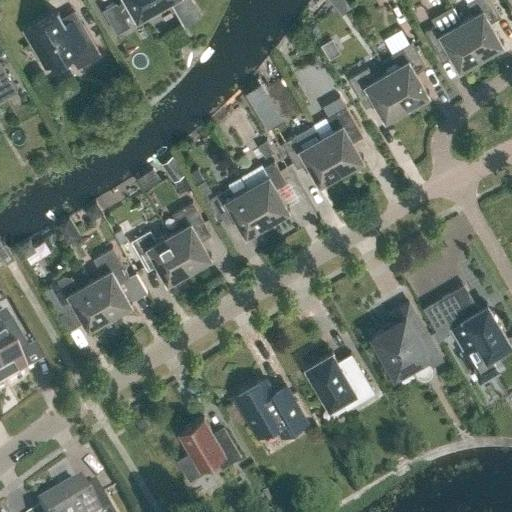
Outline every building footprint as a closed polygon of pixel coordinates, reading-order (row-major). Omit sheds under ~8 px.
[(102,8),(116,32),(130,24),(125,16),(134,10),(138,16),(164,0),(119,0),(117,2),(116,0),(102,8)] [(473,13),(461,20),(481,55),(504,42),(503,40),(501,41),(490,22),(500,16),(491,0),(468,0),(466,1),(473,13)] [(455,3),(436,15),(444,28),(463,16),(455,3)] [(201,15),(197,7),(180,16),(185,25),(201,15)] [(45,66),(54,61),(56,65),(71,56),(77,66),(100,53),(83,23),(69,31),(57,10),(24,29),(45,66)] [(481,55),(461,20),(440,32),(435,24),(424,30),(437,52),(447,46),(458,66),(457,67),(458,68),(481,55)] [(412,35),(416,32),(410,23),(403,27),(407,34),(410,32),(412,35)] [(411,40),(391,52),(398,64),(386,70),(406,105),(429,92),(428,91),(427,91),(416,72),(426,66),(411,40)] [(0,99),(17,90),(2,65),(0,65),(0,99)] [(406,105),(386,70),(374,77),(367,66),(348,77),(362,102),(373,96),(384,116),(383,117),(384,118),(406,105)] [(333,128),(320,135),(341,170),(363,157),(363,155),(361,156),(350,136),(360,130),(346,105),(326,116),(333,128)] [(341,170),(320,135),(308,142),(301,130),(282,141),(297,167),(307,161),(318,181),(317,182),(318,183),(341,170)] [(184,172),(172,155),(162,162),(174,179),(184,172)] [(268,174),(247,186),(267,221),(290,207),(289,206),(287,207),(276,188),(287,181),(274,160),(263,166),(268,174)] [(267,221),(247,186),(234,193),(229,185),(210,196),(223,218),(234,212),(245,232),(243,232),(244,234),(267,221)] [(181,226),(169,233),(189,268),(212,255),(211,253),(209,254),(198,235),(208,229),(192,200),(172,211),(181,226)] [(91,220),(103,213),(96,201),(84,208),(91,220)] [(70,241),(84,233),(73,214),(59,222),(70,241)] [(189,268),(169,233),(156,240),(150,228),(130,239),(145,265),(155,259),(166,279),(165,279),(166,281),(189,268)] [(23,259),(36,251),(29,239),(16,247),(23,259)] [(102,272),(89,280),(109,314),(132,301),(132,300),(130,300),(119,281),(129,275),(112,246),(93,257),(102,272)] [(109,314),(89,280),(78,286),(71,274),(64,273),(49,282),(66,311),(76,306),(87,325),(86,326),(86,327),(109,314)] [(453,290),(436,299),(465,348),(461,350),(473,370),(476,368),(474,364),(510,343),(487,302),(467,314),(453,290)] [(424,376),(428,375),(431,372),(432,368),(431,363),(441,357),(408,301),(391,311),(396,320),(372,333),(395,373),(412,363),(417,372),(420,375),(424,376)] [(0,328),(0,373),(7,386),(28,373),(16,352),(26,346),(6,312),(0,315),(0,326),(1,328),(0,328)] [(374,391),(351,351),(337,359),(331,350),(306,365),(329,405),(341,398),(346,407),(374,391)] [(272,392),(263,376),(235,392),(259,433),(277,423),(283,433),(306,420),(285,384),(272,392)] [(221,467),(241,455),(226,429),(215,435),(203,415),(179,429),(191,449),(200,465),(201,464),(215,456),(221,467)] [(148,425),(143,416),(135,420),(141,429),(148,425)] [(201,464),(200,465),(191,449),(176,458),(189,480),(204,470),(201,464)] [(80,484),(59,496),(68,511),(112,511),(105,500),(93,506),(80,484)] [(68,511),(59,496),(38,508),(40,511),(68,511)]
